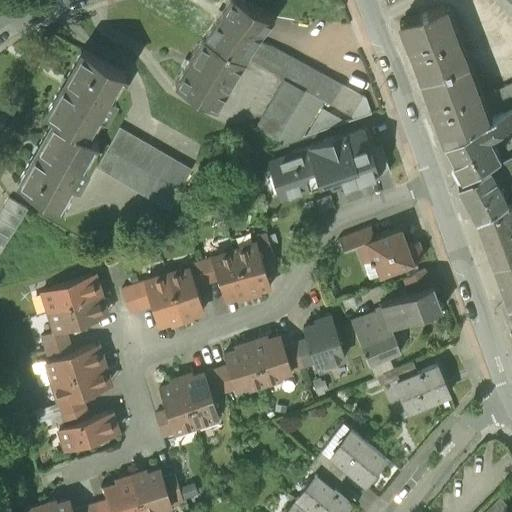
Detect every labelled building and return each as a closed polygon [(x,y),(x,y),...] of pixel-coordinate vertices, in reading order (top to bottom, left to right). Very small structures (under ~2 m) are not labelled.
[(511,4),(507,0),(470,0),(511,41),(511,4)] [(206,66),(247,89),(275,40),(234,17),(206,66)] [(448,180),(492,157),(447,33),(422,42),(423,45),(402,53),(448,180)] [(218,137),(247,89),(206,66),(178,113),(218,137)] [(307,125),(353,151),(365,131),(263,72),(252,93),(287,113),(307,125)] [(55,146),(85,163),(98,139),(105,143),(115,125),(108,121),(121,98),(83,77),(47,141),(55,146)] [(307,125),(287,113),(258,162),(278,174),(307,125)] [(511,121),(500,128),(510,148),(511,147),(511,121)] [(94,168),(85,163),(55,146),(19,210),(58,232),(71,209),(78,213),(88,194),(82,190),(94,168)] [(511,147),(510,148),(492,157),(448,180),(456,197),(455,199),(460,212),(464,213),(504,192),(494,172),(511,162),(511,147)] [(122,157),(110,177),(182,219),(194,198),(122,157)] [(385,181),(378,184),(371,164),(295,189),(296,192),(274,199),(284,231),(341,213),(344,222),(393,206),(385,181)] [(182,219),(110,177),(99,197),(170,239),(182,219)] [(511,194),(492,205),(499,217),(511,210),(511,194)] [(499,217),(492,205),(462,221),(480,254),(510,238),(499,217)] [(0,285),(28,237),(10,226),(0,243),(0,285)] [(511,293),(511,238),(510,238),(480,254),(497,299),(511,293)] [(361,279),(379,273),(374,260),(342,271),(346,284),(361,279)] [(379,273),(361,279),(368,297),(379,293),(384,307),(426,292),(420,276),(410,280),(404,263),(379,273)] [(271,265),(257,269),(258,276),(260,275),(265,293),(278,289),(271,265)] [(250,328),(262,324),(274,320),(265,293),(260,275),(258,276),(236,283),(250,328)] [(213,291),(221,314),(228,335),(239,331),(250,328),(236,283),(213,291)] [(213,291),(201,296),(209,318),(221,314),(213,291)] [(511,293),(497,299),(511,338),(511,293)] [(188,300),(189,303),(191,303),(197,322),(209,318),(201,296),(188,300)] [(189,303),(167,309),(182,354),(193,350),(205,346),(197,322),(191,303),(189,303)] [(94,308),(45,325),(52,345),(101,328),(97,319),(94,308)] [(145,316),(153,340),(159,361),(171,357),(182,354),(167,309),(145,316)] [(145,316),(134,320),(142,343),(153,340),(145,316)] [(97,319),(101,328),(106,326),(103,317),(97,319)] [(134,320),(134,319),(123,322),(131,347),(142,343),(134,320)] [(387,343),(393,363),(395,362),(445,343),(437,319),(385,338),(387,343)] [(250,328),(252,332),(263,328),(262,324),(250,328)] [(106,326),(101,328),(104,337),(109,335),(106,326)] [(104,337),(101,328),(52,345),(58,364),(59,366),(67,363),(108,349),(104,337)] [(252,332),(250,328),(239,331),(240,336),(252,332)] [(396,366),(395,362),(393,363),(387,343),(354,358),(364,380),(396,366)] [(319,354),(320,359),(335,354),(334,349),(319,354)] [(182,354),(183,360),(194,356),(193,350),(182,354)] [(183,360),(182,354),(171,357),(173,363),(183,360)] [(305,364),(309,375),(317,397),(330,393),(331,397),(348,392),(335,354),(320,359),(305,364)] [(59,366),(58,364),(45,369),(50,382),(72,374),(67,363),(59,366)] [(404,387),(396,366),(364,380),(373,401),(404,387)] [(253,376),(254,380),(270,375),(269,371),(253,376)] [(270,375),(254,380),(265,414),(295,405),(288,382),(284,371),(270,375)] [(72,374),(50,382),(48,382),(52,392),(75,385),(72,374)] [(298,379),(306,401),(317,397),(309,375),(298,379)] [(254,380),(253,376),(238,380),(240,385),(254,380)] [(75,385),(52,392),(47,394),(54,415),(102,399),(99,389),(95,378),(75,385)] [(288,382),(295,405),(306,401),(298,379),(288,382)] [(226,389),(230,401),(237,423),(265,414),(254,380),(240,385),(226,389)] [(99,389),(102,399),(108,397),(104,388),(99,389)] [(108,397),(102,399),(106,409),(111,408),(108,397)] [(416,397),(384,410),(388,419),(399,414),(401,417),(421,409),(416,397)] [(109,420),(106,409),(102,399),(54,415),(61,436),(83,429),(109,420)] [(230,401),(218,404),(226,427),(237,423),(230,401)] [(421,409),(401,417),(413,447),(453,430),(441,401),(421,409)] [(218,404),(207,408),(214,431),(226,427),(218,404)] [(182,411),(183,416),(195,412),(193,407),(182,411)] [(207,408),(195,412),(183,416),(198,459),(221,452),(214,431),(207,408)] [(182,411),(171,414),(173,419),(183,416),(182,411)] [(183,416),(173,419),(161,423),(168,444),(175,467),(198,459),(183,416)] [(83,429),(61,436),(64,447),(87,440),(83,429)] [(87,440),(64,447),(68,458),(91,451),(87,440)] [(175,467),(168,444),(157,448),(164,470),(175,467)] [(91,451),(68,458),(61,461),(68,482),(116,466),(112,455),(110,445),(91,451)] [(333,490),(352,505),(360,511),(372,511),(388,492),(354,465),(333,490)] [(318,493),(340,511),(346,511),(352,505),(333,490),(332,492),(324,485),(318,493)] [(320,507),(318,509),(321,511),(340,511),(318,493),(312,500),(320,507)]
